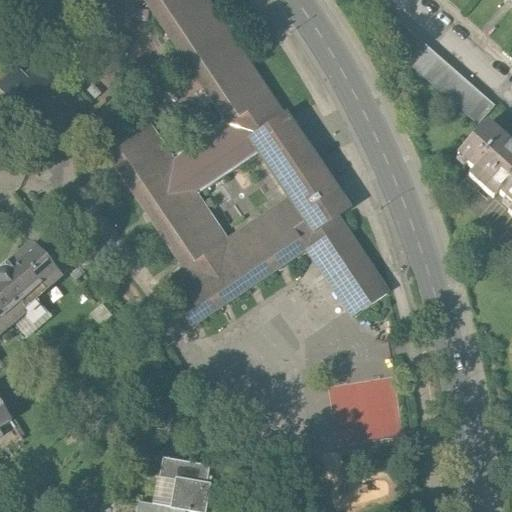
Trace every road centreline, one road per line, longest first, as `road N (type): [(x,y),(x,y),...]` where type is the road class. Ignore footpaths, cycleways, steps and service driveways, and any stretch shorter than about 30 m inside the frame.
road 1 (secondary): [(295,0),(357,101),(409,220),(447,345),(475,511)]
road 2 (residential): [(408,0),(511,92)]
